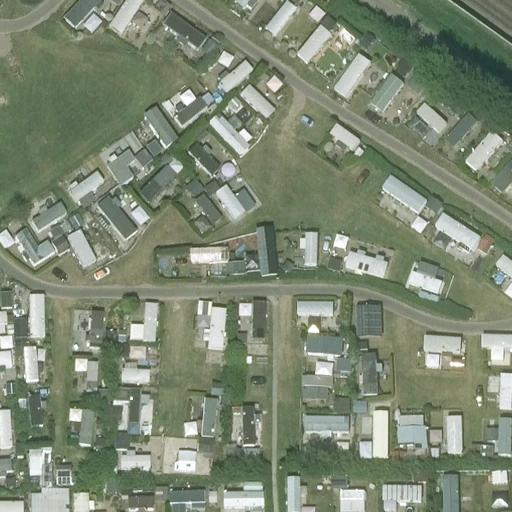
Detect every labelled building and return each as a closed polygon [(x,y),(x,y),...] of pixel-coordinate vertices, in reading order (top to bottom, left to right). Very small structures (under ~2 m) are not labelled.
[(81,0),(62,21),(74,31),(102,0),(81,0)] [(125,0),(108,28),(122,36),(143,0),(125,0)] [(285,2),(264,30),(275,39),(296,10),(285,2)] [(169,17),(162,29),(201,48),(207,36),(169,17)] [(308,66),(331,37),(319,27),(296,56),(308,66)] [(164,50),(171,41),(159,32),(152,41),(164,50)] [(211,40),(200,48),(208,58),(219,49),(211,40)] [(222,77),(234,62),(226,55),(214,70),(222,77)] [(333,90),(346,100),(372,65),(359,55),(333,90)] [(245,63),(219,84),(227,94),(253,73),(245,63)] [(368,104),(382,115),(405,86),(391,75),(368,104)] [(249,87),(240,96),(266,122),(275,113),(249,87)] [(182,128),(205,111),(190,91),(180,99),(187,109),(174,118),(182,128)] [(428,146),(448,126),(428,106),(408,126),(428,146)] [(208,125),(239,155),(249,145),(219,115),(208,125)] [(468,116),(444,141),(454,150),(477,125),(468,116)] [(352,152),(360,143),(338,126),(330,135),(352,152)] [(149,153),(171,138),(165,128),(143,143),(149,153)] [(491,133),(464,163),(476,174),(503,143),(491,133)] [(134,157),(142,151),(129,135),(121,141),(134,157)] [(126,166),(132,163),(121,142),(101,152),(108,167),(119,187),(133,180),(126,166)] [(198,146),(187,156),(211,181),(222,171),(198,146)] [(144,151),(135,159),(144,170),(153,163),(144,151)] [(139,197),(149,206),(181,171),(171,162),(139,197)] [(511,195),(511,163),(496,181),(511,195)] [(97,174),(89,179),(81,168),(70,176),(78,187),(68,193),(76,204),(104,184),(97,174)] [(381,190),(418,216),(427,203),(391,177),(381,190)] [(185,187),(192,201),(203,194),(196,181),(185,187)] [(256,208),(243,191),(234,198),(225,187),(214,195),(235,223),(256,208)] [(126,243),(138,232),(108,199),(96,210),(126,243)] [(430,199),(421,215),(432,221),(441,205),(430,199)] [(59,204),(31,222),(38,234),(67,216),(59,204)] [(430,242),(467,265),(483,240),(446,217),(430,242)] [(49,243),(35,249),(28,230),(17,235),(30,267),(55,257),(49,243)] [(258,231),(260,278),(275,277),(273,231),(258,231)] [(318,268),(319,236),(304,235),(303,267),(318,268)] [(476,248),(485,256),(496,244),(487,236),(476,248)] [(58,258),(69,253),(63,238),(52,243),(58,258)] [(227,279),(225,250),(189,252),(190,264),(208,263),(209,279),(227,279)] [(350,252),(345,268),(385,280),(389,264),(350,252)] [(511,263),(503,258),(496,268),(511,279),(511,263)] [(226,264),(227,277),(244,276),(243,264),(226,264)] [(412,275),(409,287),(440,294),(443,282),(412,275)] [(0,309),(11,309),(11,294),(0,294),(0,309)] [(27,297),(29,339),(45,339),(44,297),(27,297)] [(298,318),(334,316),(334,303),(298,305),(298,318)] [(224,352),(225,310),(210,310),(210,304),(198,304),(198,316),(209,316),(208,351),(224,352)] [(252,304),(252,341),(266,341),(265,304),(252,304)] [(155,345),(157,306),(144,305),(143,327),(130,326),(130,344),(155,345)] [(357,311),(358,339),(381,339),(380,310),(357,311)] [(78,314),(77,332),(89,332),(88,347),(103,347),(104,314),(78,314)] [(27,339),(26,322),(5,323),(6,339),(27,339)] [(511,336),(482,336),(482,350),(491,350),(491,363),(504,363),(504,350),(511,350),(511,336)] [(307,357),(343,358),(343,338),(307,338),(307,357)] [(425,338),(424,353),(461,354),(462,339),(425,338)] [(37,384),(36,350),(23,351),(24,384),(37,384)] [(0,353),(0,384),(11,384),(10,353),(0,353)] [(209,365),(224,364),(223,353),(208,354),(209,365)] [(361,356),(363,398),(377,397),(375,356),(361,356)] [(141,370),(141,361),(119,362),(120,384),(154,383),(154,370),(141,370)] [(87,394),(99,394),(98,363),(75,364),(75,374),(87,374),(87,394)] [(511,410),(511,375),(500,375),(499,410),(511,410)] [(303,402),(331,400),(330,377),(302,378),(303,402)] [(124,436),(139,437),(140,391),(113,390),(112,424),(124,424),(124,436)] [(44,428),(42,398),(28,400),(30,430),(44,428)] [(201,438),(215,438),(216,401),(202,401),(201,438)] [(259,409),(241,410),(243,448),(261,447),(259,409)] [(69,423),(81,424),(80,448),(91,448),(93,412),(70,411),(69,423)] [(0,413),(0,449),(12,449),(11,413),(0,413)] [(390,446),(389,415),(375,415),(377,447),(390,446)] [(398,449),(427,449),(427,417),(399,417),(398,449)] [(463,418),(447,419),(448,455),(464,454),(463,418)] [(304,434),(350,434),(350,419),(305,419),(304,434)] [(511,457),(511,421),(499,421),(498,457),(511,457)] [(78,445),(79,425),(71,424),(70,445),(78,445)] [(200,438),(197,456),(212,458),(214,440),(200,438)] [(52,487),(51,451),(28,452),(29,478),(41,477),(41,487),(52,487)] [(121,470),(150,470),(151,456),(121,456),(121,470)] [(204,472),(204,460),(177,459),(176,470),(204,472)] [(11,461),(0,461),(0,475),(12,475),(11,461)] [(348,491),(348,478),(332,478),(332,490),(348,491)] [(287,479),(285,511),(299,511),(299,496),(301,496),(301,480),(287,479)] [(511,482),(485,484),(485,496),(511,495),(511,482)] [(473,493),(472,483),(441,484),(442,494),(473,493)] [(262,511),(262,484),(244,485),(244,494),(223,494),(223,511),(254,510),(253,511),(262,511)] [(383,487),(383,502),(422,503),(422,488),(383,487)] [(206,509),(205,492),(170,493),(170,511),(184,511),(185,509),(206,509)] [(363,511),(363,492),(340,492),(340,511),(363,511)] [(67,511),(68,493),(30,493),(30,511),(67,511)] [(73,496),(73,511),(89,511),(89,496),(73,496)] [(127,498),(127,510),(153,511),(154,499),(127,498)] [(0,511),(23,511),(24,504),(0,503),(0,511)]
